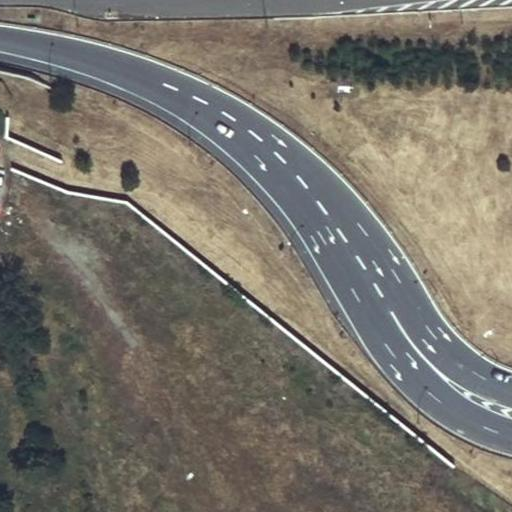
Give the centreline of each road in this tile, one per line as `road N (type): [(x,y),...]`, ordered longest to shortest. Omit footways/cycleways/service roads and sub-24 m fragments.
road 1 (motorway): [(0,38),(104,64),(221,112),(297,176),(394,319)]
road 2 (motorway): [(394,319),(432,395),(511,437)]
road 3 (motorway): [(394,319),(453,363),(511,391)]
